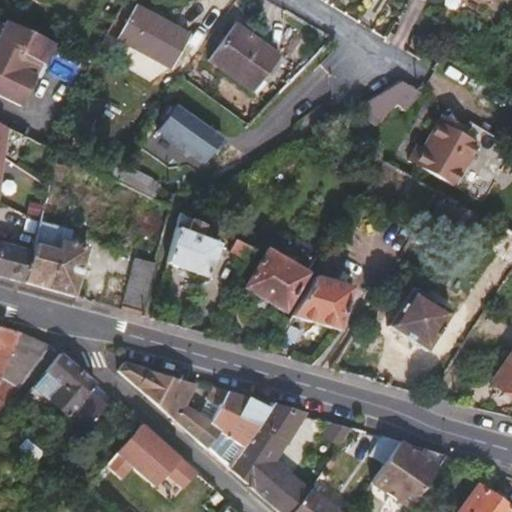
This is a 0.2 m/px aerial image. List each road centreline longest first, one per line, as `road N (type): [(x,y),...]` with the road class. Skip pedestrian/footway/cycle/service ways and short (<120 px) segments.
road 1 (secondary): [(511,449),(77,321)]
road 2 (residential): [(77,321),(94,360),(126,394),(262,511)]
